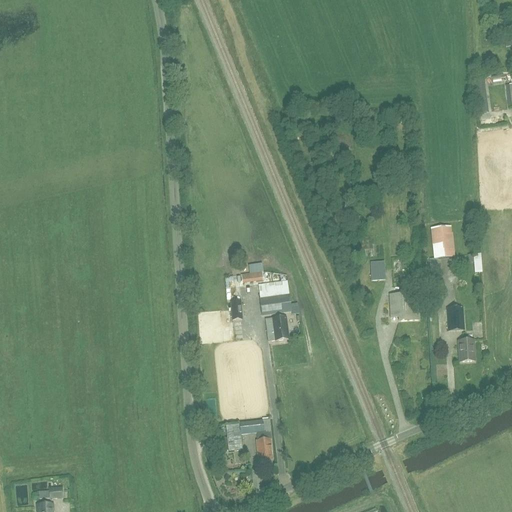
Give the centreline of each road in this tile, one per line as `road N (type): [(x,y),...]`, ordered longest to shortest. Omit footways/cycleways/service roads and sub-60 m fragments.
road 1 (unclassified): [(212,511),(189,428),(155,0)]
road 2 (unclassified): [(237,511),(511,386)]
